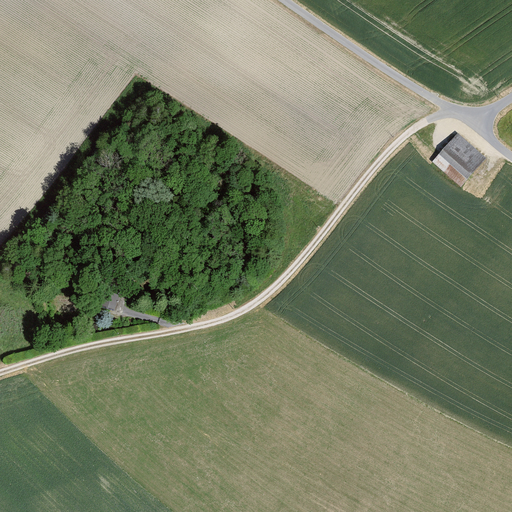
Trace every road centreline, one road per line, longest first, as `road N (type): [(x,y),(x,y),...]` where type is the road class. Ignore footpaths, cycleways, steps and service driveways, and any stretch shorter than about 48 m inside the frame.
road 1 (track): [(0,375),(238,316),(281,287),(403,132),(450,110)]
road 2 (track): [(284,0),(474,123)]
